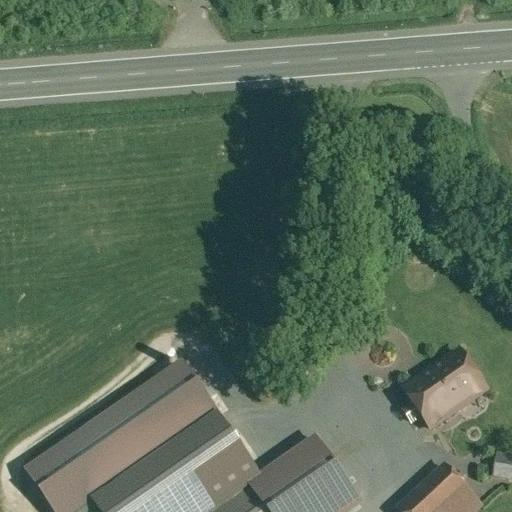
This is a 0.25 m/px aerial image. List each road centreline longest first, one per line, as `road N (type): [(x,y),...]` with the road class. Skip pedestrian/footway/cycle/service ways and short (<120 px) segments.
road 1 (secondary): [(0,84),(452,49)]
road 2 (unknown): [(340,58),(331,272),(344,359),(401,476)]
road 3 (unknown): [(26,511),(4,474),(46,423),(155,357),(210,360)]
road 4 (unclassified): [(511,213),(486,192),(463,133),(452,49)]
